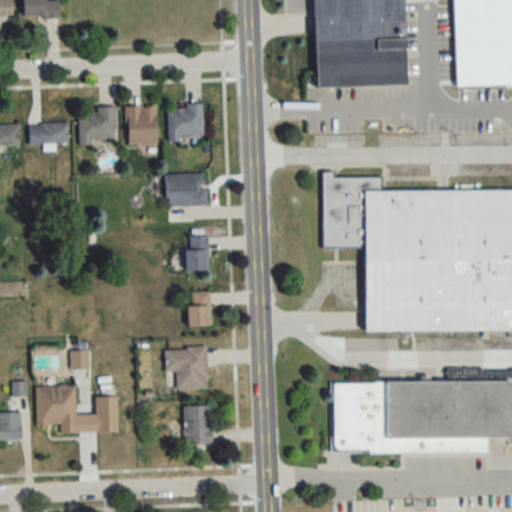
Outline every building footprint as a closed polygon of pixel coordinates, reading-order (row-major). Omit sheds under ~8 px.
[(0,0),(0,15),(11,16),(11,0),(0,0)] [(45,1),(45,0),(21,0),(22,18),(59,18),(59,1),(45,1)] [(311,0),(313,41),(403,39),(401,0),(311,0)] [(114,106),(95,107),(95,111),(78,112),(78,142),(114,141),(114,106)] [(156,144),(156,106),(125,106),(125,144),(156,144)] [(202,106),(166,106),(166,138),(202,138),(202,106)] [(67,123),(28,123),(28,143),(67,143),(67,123)] [(20,124),(0,124),(0,145),(20,146),(20,124)] [(511,330),(511,190),(381,191),(381,178),(333,178),(333,172),(321,172),(322,248),(363,248),(364,331),(511,330)] [(204,173),(165,173),(165,206),(204,206),(204,173)] [(207,237),(184,237),(184,270),(207,270),(207,237)] [(207,292),(188,292),(188,325),(207,325),(207,292)] [(205,347),(164,348),(164,372),(175,372),(175,389),(206,388),(205,347)] [(88,351),(69,351),(69,369),(88,369),(88,351)] [(486,453),(486,438),(511,438),(511,382),(331,381),(331,453),(486,453)] [(34,386),(35,426),(56,426),(56,434),(75,434),(74,385),(34,386)] [(183,445),(210,445),(210,406),(183,406),(183,445)] [(20,412),(0,412),(0,439),(20,440),(20,412)]
